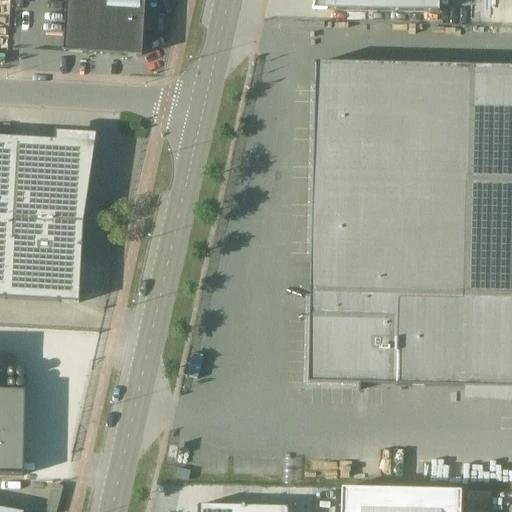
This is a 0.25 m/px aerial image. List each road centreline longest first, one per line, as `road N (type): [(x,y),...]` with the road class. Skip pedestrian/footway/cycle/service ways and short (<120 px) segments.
road 1 (unclassified): [(204,104),(109,511)]
road 2 (unclassified): [(0,93),(204,104)]
